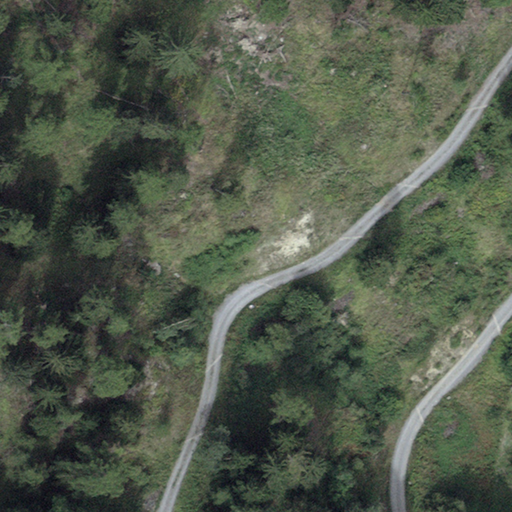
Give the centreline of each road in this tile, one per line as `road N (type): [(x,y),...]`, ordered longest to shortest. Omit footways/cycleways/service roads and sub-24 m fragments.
road 1 (track): [(168,511),(203,374),(265,287),(381,228),(467,146),(511,82)]
road 2 (track): [(511,320),(413,444),(401,493),(405,511)]
